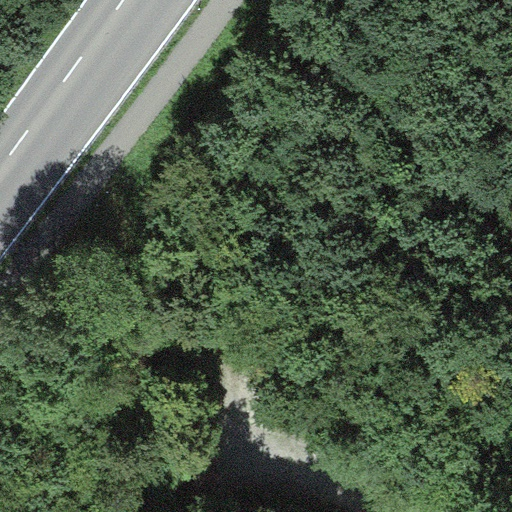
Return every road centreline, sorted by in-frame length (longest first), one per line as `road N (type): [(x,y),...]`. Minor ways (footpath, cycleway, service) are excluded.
road 1 (track): [(95,183),(261,426),(404,511)]
road 2 (primary): [(0,176),(129,0)]
